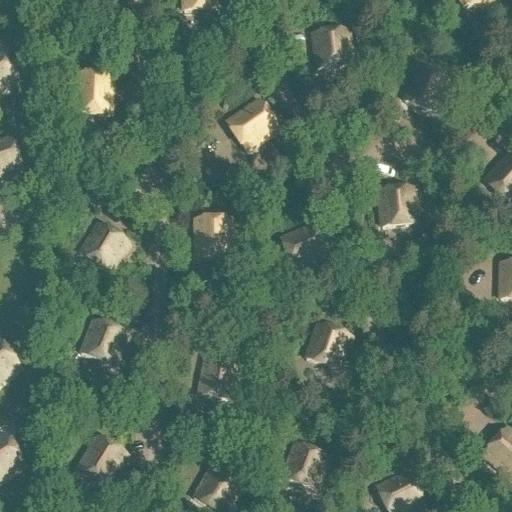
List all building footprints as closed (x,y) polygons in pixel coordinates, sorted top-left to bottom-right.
[(219,16),(218,0),(183,0),(184,17),(219,16)] [(460,0),(462,13),(497,8),(495,0),(460,0)] [(313,40),(317,76),(352,72),(348,37),(313,40)] [(0,97),(19,85),(0,56),(0,97)] [(404,108),(437,121),(450,88),(418,75),(404,108)] [(75,120),(110,122),(113,87),(77,84),(75,120)] [(226,130),(247,159),(279,136),(259,107),(226,130)] [(0,147),(0,184),(23,177),(11,143),(0,147)] [(511,165),(508,161),(484,188),(511,212),(511,210),(511,165)] [(378,198),(382,234),(417,230),(414,195),(378,198)] [(195,226),(196,266),(232,265),(231,225),(195,226)] [(80,261),(110,280),(129,249),(98,230),(80,261)] [(280,246),(293,279),(326,266),(313,233),(280,246)] [(500,305),(511,305),(511,270),(501,270),(500,305)] [(94,327),(80,360),(114,373),(127,340),(94,327)] [(306,365),(339,377),(351,343),(318,332),(306,365)] [(0,387),(19,371),(0,348),(0,387)] [(205,366),(198,401),(233,408),(240,373),(205,366)] [(483,462),(511,486),(511,439),(506,435),(483,462)] [(0,442),(0,485),(24,469),(5,439),(0,442)] [(77,477),(107,495),(128,462),(98,443),(77,477)] [(282,485),(316,497),(328,464),(294,451),(282,485)] [(194,505),(206,511),(230,511),(242,492),(211,474),(194,505)] [(421,511),(424,511),(408,479),(376,495),(384,511),(421,511)]
